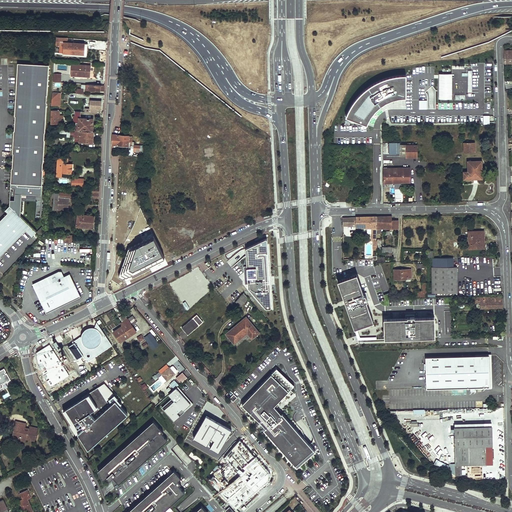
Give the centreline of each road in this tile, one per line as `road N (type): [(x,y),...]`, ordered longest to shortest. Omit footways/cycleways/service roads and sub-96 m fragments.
road 1 (residential): [(103,304),(117,0)]
road 2 (secondary): [(390,478),(319,295),(315,211)]
road 3 (secondary): [(287,219),(299,326),(365,483)]
road 4 (motorway): [(10,0),(127,9),(172,22),(202,44),(226,79)]
road 5 (residential): [(130,290),(281,477)]
road 6 (residential): [(23,343),(33,387),(100,511)]
road 7 (residential): [(495,213),(502,194),(501,45),(511,38)]
road 8 (residential): [(315,211),(495,213)]
road 9 (residential): [(130,290),(287,219)]
road 10 (motorway): [(357,48),(469,9),(511,3)]
road 11 (residential): [(495,213),(504,234),(511,363)]
road 12 (secondary): [(511,511),(390,478)]
road 13 (motorway): [(313,162),(335,79),(357,48)]
